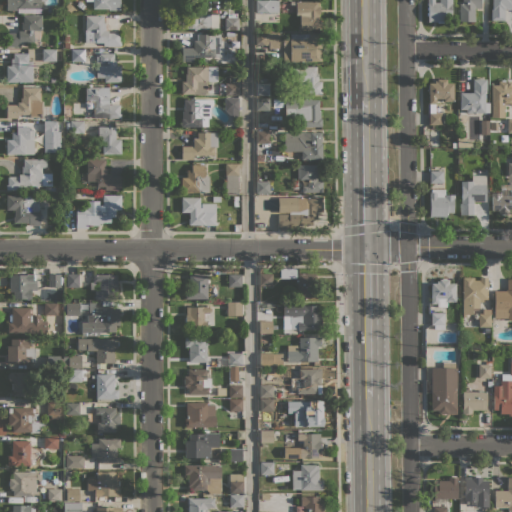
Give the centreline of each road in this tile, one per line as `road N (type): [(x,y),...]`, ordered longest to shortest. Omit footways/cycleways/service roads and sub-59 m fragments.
road 1 (residential): [(409,511),(404,0)]
road 2 (residential): [(150,511),(149,0)]
road 3 (tertiary): [(366,248),(0,248)]
road 4 (primary): [(366,248),(364,98)]
road 5 (primary): [(367,395),(366,248)]
road 6 (residential): [(511,245),(366,248)]
